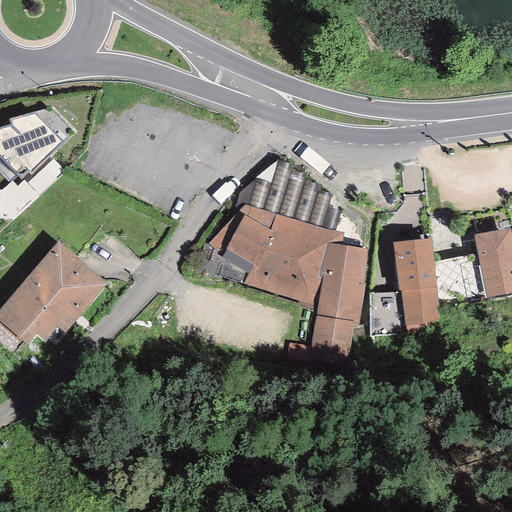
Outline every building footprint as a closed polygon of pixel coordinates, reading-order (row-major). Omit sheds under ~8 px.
[(0,168),(26,188),(63,140),(30,107),(0,134),(0,168)] [(320,272),(331,245),(336,235),(265,212),(244,206),(209,243),(223,256),(231,245),(254,260),(247,277),(309,298),(320,272)] [(511,260),(508,239),(506,233),(479,238),(485,268),(490,292),(511,287),(511,260)] [(432,282),(431,269),(429,242),(397,245),(402,285),(405,285),(428,282),(432,282)] [(319,317),(348,321),(352,322),(363,251),(331,245),(320,272),(326,274),(319,317)] [(65,326),(101,284),(59,247),(0,315),(26,338),(36,326),(45,334),(57,320),(65,326)] [(490,292),(485,268),(478,269),(476,259),(431,269),(432,282),(428,282),(431,308),(490,297),(490,292)] [(432,315),(431,308),(428,282),(405,285),(406,295),(409,320),(432,315)] [(369,335),(411,332),(409,320),(406,295),(368,296),(369,335)] [(0,342),(12,353),(26,338),(0,315),(0,342)] [(342,363),(348,321),(319,317),(313,358),(342,363)]
